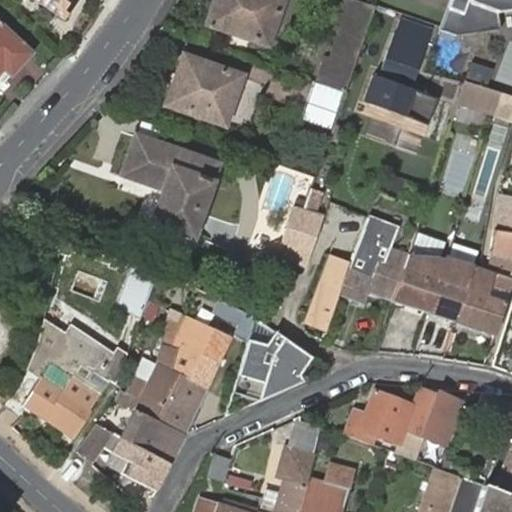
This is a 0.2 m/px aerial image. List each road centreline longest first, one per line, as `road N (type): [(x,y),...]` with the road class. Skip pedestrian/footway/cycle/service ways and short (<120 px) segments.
road 1 (residential): [(163,511),(200,440),(349,377),(380,366),(511,388)]
road 2 (residential): [(143,0),(75,93),(0,173)]
